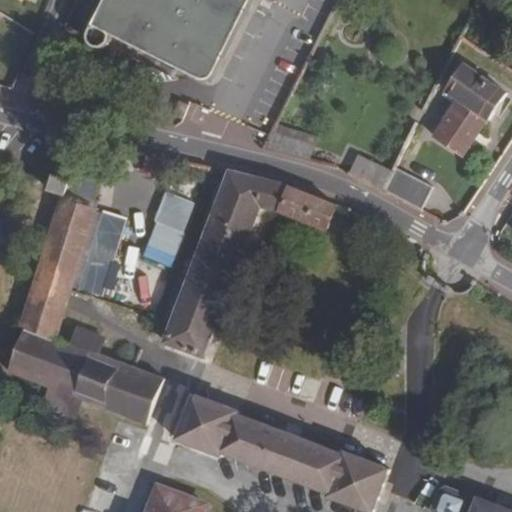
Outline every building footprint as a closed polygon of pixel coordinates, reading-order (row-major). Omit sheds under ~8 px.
[(219,71),(220,70),(221,69),(254,0),(109,0),(98,25),(97,27),(96,30),(97,32),(97,35),(98,36),(100,38),(102,39),(104,40),(106,40),(109,40),(111,40),(113,39),(115,37),(117,35),(117,33),(118,31),(118,29),(207,73),(209,74),(211,74),(213,74),(214,74),(216,73),(217,73),(218,72),(219,71)] [(489,120),(490,121),(508,94),(464,64),(446,91),(460,100),(436,136),(464,156),(489,120)] [(174,116),(184,120),(189,107),(180,103),(174,116)] [(276,127),(272,135),(308,145),(305,155),(311,157),(316,139),(276,127)] [(311,157),(305,155),(308,145),(272,135),(264,151),(310,162),(311,157)] [(383,193),(393,173),(360,157),(351,176),(383,193)] [(17,189),(46,183),(44,173),(15,178),(17,189)] [(393,173),(383,193),(419,212),(429,192),(393,173)] [(166,344),(203,358),(261,207),(281,211),(328,230),(337,206),(291,188),(231,174),(166,344)] [(51,191),(66,196),(70,181),(55,177),(51,191)] [(141,248),(173,258),(190,202),(158,192),(141,248)] [(101,296),(125,220),(64,201),(39,283),(69,292),(71,287),(101,296)] [(148,426),(166,379),(99,354),(104,338),(79,329),(73,345),(55,337),(69,292),(39,283),(25,329),(26,330),(10,373),(52,389),(46,406),(75,418),(82,400),(148,426)] [(375,511),(391,470),(345,452),(344,456),(239,416),(241,412),(195,395),(178,440),(222,458),(224,454),(330,495),(329,498),(366,511),(375,511)] [(203,511),(206,506),(159,489),(150,511),(203,511)] [(501,511),(447,492),(441,494),(436,510),(436,511),(501,511)]
